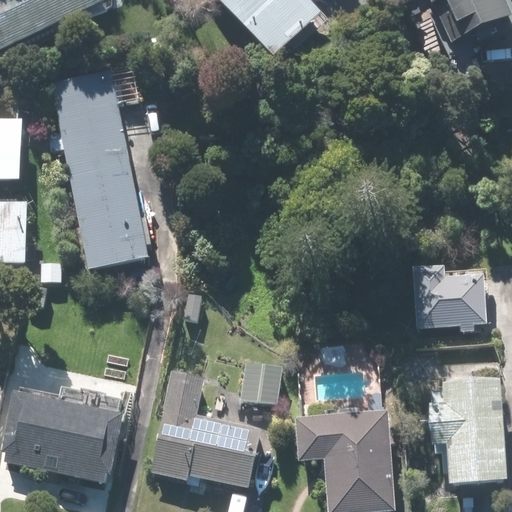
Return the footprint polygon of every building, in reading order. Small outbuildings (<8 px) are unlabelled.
[(104,0),(0,0),(0,57),(108,7),(104,0)] [(301,0),(213,0),(275,68),(324,24),(301,0)] [(427,0),(451,54),(511,27),(511,22),(502,0),(427,0)] [(148,269),(112,79),(53,90),(88,280),(148,269)] [(0,188),(21,190),(24,127),(0,125),(0,188)] [(0,272),(28,273),(31,211),(18,211),(19,203),(0,201),(0,272)] [(488,277),(413,276),(412,332),(488,333),(488,277)] [(284,373),(247,369),(242,408),(279,412),(284,373)] [(205,388),(172,382),(154,480),(250,497),(261,433),(199,422),(205,388)] [(503,388),(427,393),(431,455),(448,454),(450,494),(510,490),(503,388)] [(120,421),(15,404),(4,473),(108,490),(120,421)] [(396,511),(391,420),(294,425),(296,469),(325,468),(327,511),(396,511)]
